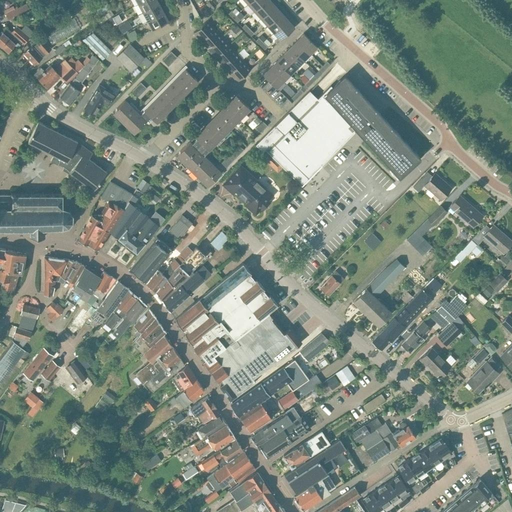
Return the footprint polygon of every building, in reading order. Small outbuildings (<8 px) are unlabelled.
[(144,0),(138,4),(142,12),(159,3),(157,0),(144,0)] [(252,0),(248,4),(254,11),(266,0),(252,0)] [(266,0),(263,3),(254,11),(261,18),(269,11),(275,5),(270,0),(266,0)] [(99,15),(101,14),(102,16),(100,17),(103,22),(111,16),(113,14),(109,8),(110,8),(107,2),(96,10),(99,15)] [(11,9),(4,13),(8,19),(14,16),(17,14),(29,8),(26,3),(14,9),(14,8),(11,9)] [(159,3),(142,12),(147,21),(170,8),(167,4),(161,7),(159,3)] [(204,5),(198,8),(201,13),(202,13),(205,16),(209,12),(206,8),(204,5)] [(269,11),(261,18),(263,20),(267,25),(282,13),(276,6),(275,5),(269,11)] [(170,8),(147,21),(152,29),(169,20),(166,16),(172,12),(170,8)] [(282,13),(267,25),(269,27),(274,32),(288,20),(282,13)] [(118,14),(108,19),(113,24),(115,23),(116,24),(122,21),(119,17),(118,14)] [(15,20),(14,22),(19,27),(25,21),(24,20),(19,16),(15,20)] [(48,21),(45,23),(49,29),(59,23),(58,20),(55,17),(48,21)] [(45,33),(52,44),(80,28),(73,17),(45,33)] [(207,20),(193,33),(200,41),(214,28),(207,20)] [(288,20),(274,32),(274,33),(280,40),(294,27),(290,22),(289,20),(288,20)] [(119,26),(118,27),(120,30),(122,33),(123,32),(131,27),(128,21),(125,23),(122,24),(119,26)] [(0,45),(8,52),(19,39),(24,44),(29,38),(34,32),(25,24),(20,30),(16,27),(11,33),(6,28),(0,34),(0,45)] [(235,24),(230,29),(236,34),(240,29),(236,25),(235,24)] [(214,28),(200,41),(207,48),(208,49),(222,37),(221,36),(214,28)] [(135,30),(126,34),(130,42),(139,37),(135,30)] [(82,40),(102,60),(111,51),(93,32),(82,40)] [(244,33),(241,37),(246,42),(250,38),(244,33)] [(303,33),(290,47),(303,60),(317,47),(303,33)] [(32,45),(23,53),(34,65),(43,57),(42,56),(51,49),(40,37),(32,45)] [(222,37),(208,49),(214,56),(215,57),(229,45),(229,44),(222,37)] [(62,44),(54,50),(57,54),(65,49),(62,44)] [(143,58),(129,44),(116,57),(130,71),(140,61),(143,58)] [(229,45),(215,57),(222,65),(236,53),(229,45)] [(297,67),(303,60),(290,47),(283,54),(287,57),(297,67)] [(259,49),(254,54),(258,60),(264,55),(259,49)] [(171,51),(162,60),(168,66),(177,57),(171,51)] [(236,53),(222,65),(230,74),(244,61),(236,53)] [(93,54),(90,58),(85,64),(84,66),(80,71),(76,75),(74,78),(73,79),(73,80),(70,83),(70,82),(59,97),(64,100),(64,102),(67,104),(69,104),(70,105),(80,91),(84,85),(81,82),(99,59),(93,54)] [(276,60),(290,74),(297,67),(287,57),(283,54),(276,60)] [(143,58),(140,61),(147,67),(151,63),(147,58),(146,58),(145,56),(143,58)] [(41,67),(34,74),(48,88),(60,76),(67,83),(71,78),(84,65),(78,59),(75,61),(71,66),(67,61),(64,59),(56,67),(53,63),(51,65),(50,64),(44,70),(41,67)] [(273,71),(283,81),(290,74),(276,60),(270,67),(273,71)] [(244,61),(230,74),(237,81),(251,69),(244,61)] [(258,141),(255,145),(262,151),(262,152),(266,149),(284,165),(303,183),(359,130),(367,138),(400,174),(419,158),(416,155),(336,65),(258,141)] [(263,74),(276,88),(283,81),(273,71),(270,67),(263,74)] [(125,100),(113,112),(134,133),(146,121),(149,123),(153,119),(157,122),(198,81),(186,68),(144,110),(140,114),(125,100)] [(307,68),(302,73),(309,79),(312,82),(317,78),(318,77),(319,76),(316,72),(314,74),(313,75),(307,68)] [(141,82),(132,91),(138,97),(147,88),(141,82)] [(94,92),(93,94),(85,108),(95,114),(103,102),(108,105),(115,93),(99,84),(94,92)] [(236,94),(176,155),(207,186),(219,174),(222,171),(204,154),(208,150),(209,150),(250,108),(236,94)] [(256,116),(252,120),(257,125),(261,120),(256,116)] [(69,172),(93,189),(106,172),(85,155),(88,150),(77,142),(38,121),(28,141),(53,154),(50,161),(64,167),(69,172)] [(256,128),(260,132),(267,125),(262,121),(256,128)] [(239,145),(221,163),(226,167),(244,149),(239,145)] [(262,151),(260,154),(271,164),(270,165),(277,172),(284,165),(266,149),(262,152),(262,151)] [(237,168),(223,184),(233,193),(236,190),(247,201),(245,204),(255,213),(260,208),(262,210),(270,201),(268,199),(273,194),(250,174),(247,177),(237,168)] [(413,187),(418,192),(424,186),(440,200),(451,187),(435,173),(428,181),(422,176),(413,187)] [(142,179),(136,189),(141,192),(142,191),(144,192),(149,184),(142,179)] [(87,223),(78,241),(98,249),(109,231),(123,209),(132,194),(110,181),(102,195),(101,196),(109,200),(104,208),(108,211),(103,218),(99,215),(98,218),(92,214),(88,222),(88,221),(87,223)] [(66,204),(66,200),(62,200),(62,194),(11,194),(0,194),(0,230),(29,230),(29,237),(44,237),(44,229),(62,229),(68,227),(72,222),(73,215),(69,209),(62,207),(62,203),(66,204)] [(123,209),(109,231),(118,238),(137,253),(145,243),(159,225),(133,205),(138,198),(133,195),(132,194),(123,209)] [(473,226),(482,215),(460,195),(450,206),(473,226)] [(441,206),(416,230),(421,235),(433,224),(434,225),(447,212),(441,206)] [(178,238),(192,223),(182,215),(169,230),(178,238)] [(384,219),(380,224),(385,229),(389,224),(384,219)] [(503,253),(511,243),(511,240),(493,224),(483,236),(503,253)] [(416,230),(407,239),(415,248),(423,255),(432,246),(424,238),(421,236),(421,235),(416,230)] [(229,239),(221,231),(210,243),(218,250),(229,239)] [(473,237),(472,239),(478,244),(483,238),(482,238),(482,237),(482,236),(478,232),(473,237)] [(367,238),(363,241),(372,250),(381,242),(378,239),(372,233),(367,238)] [(156,236),(128,268),(143,281),(171,249),(163,242),(165,240),(158,235),(157,237),(156,236)] [(174,235),(170,240),(171,241),(174,244),(178,239),(174,235)] [(454,257),(449,261),(454,266),(459,261),(460,262),(466,254),(467,255),(471,251),(477,256),(483,249),(478,244),(472,239),(462,250),(461,250),(454,257)] [(210,243),(203,252),(206,255),(210,258),(218,250),(210,243)] [(147,283),(146,284),(155,292),(192,250),(191,249),(187,246),(169,264),(162,272),(158,269),(147,283)] [(192,250),(155,292),(156,292),(163,301),(194,272),(192,269),(195,267),(206,255),(203,252),(196,246),(192,250)] [(5,249),(0,268),(19,271),(19,272),(21,273),(25,254),(5,250),(5,249)] [(503,255),(497,262),(503,267),(509,260),(503,255)] [(45,276),(44,295),(52,295),(56,280),(58,281),(59,280),(60,275),(68,259),(44,256),(45,276)] [(384,269),(366,287),(353,301),(365,313),(378,299),(376,297),(405,267),(397,258),(384,269)] [(60,275),(59,280),(60,281),(63,283),(64,282),(76,261),(68,259),(60,275)] [(76,261),(64,282),(68,284),(70,286),(83,264),(76,261)] [(244,261),(176,317),(190,338),(193,342),(202,356),(204,355),(207,359),(269,311),(278,304),(277,303),(267,290),(254,274),(244,261)] [(194,272),(163,301),(170,311),(171,310),(189,294),(205,280),(211,273),(203,265),(202,265),(196,270),(194,272)] [(85,300),(85,299),(100,276),(84,266),(65,297),(74,303),(75,302),(81,305),(85,300)] [(0,278),(2,279),(0,287),(0,288),(13,291),(19,272),(19,271),(0,268),(0,267),(0,278)] [(336,270),(321,286),(329,294),(344,278),(336,270)] [(85,299),(85,300),(92,305),(98,296),(101,298),(116,279),(103,271),(100,276),(85,299)] [(444,276),(439,271),(426,284),(435,293),(446,282),(442,278),(444,276)] [(489,283),(489,284),(497,291),(508,281),(499,272),(489,283)] [(117,280),(90,316),(99,324),(106,315),(107,316),(108,313),(116,304),(117,305),(118,305),(122,299),(120,298),(127,289),(117,280)] [(486,288),(482,292),(488,297),(491,294),(494,291),(489,285),(486,288)] [(109,314),(104,321),(112,328),(137,296),(127,289),(120,298),(122,299),(118,305),(117,305),(116,304),(108,313),(112,309),(113,310),(109,314)] [(404,307),(372,341),(381,348),(406,322),(408,324),(432,299),(421,290),(404,308),(404,307)] [(407,291),(401,298),(406,303),(412,296),(407,291)] [(450,322),(466,304),(456,295),(449,302),(446,300),(437,310),(450,322)] [(112,328),(110,329),(117,336),(133,320),(145,307),(146,305),(139,298),(137,296),(112,328)] [(391,311),(378,299),(365,313),(378,326),(391,311)] [(52,301),(46,307),(50,311),(47,315),(52,320),(55,316),(55,317),(63,309),(57,303),(55,304),(52,301)] [(15,335),(14,338),(20,340),(19,344),(22,346),(28,338),(36,317),(39,308),(23,304),(20,314),(22,314),(19,327),(16,326),(14,334),(15,335)] [(131,338),(133,340),(153,319),(147,310),(133,324),(133,325),(131,326),(136,331),(134,332),(135,333),(131,338)] [(207,359),(205,361),(220,381),(221,381),(223,383),(222,384),(219,386),(224,393),(227,398),(229,400),(255,381),(253,378),(257,375),(270,366),(274,362),(275,363),(301,342),(299,339),(290,328),(284,332),(279,326),(274,320),(273,319),(275,318),(273,316),(269,311),(207,359)] [(511,332),(511,331),(511,319),(508,315),(501,322),(511,332)] [(457,316),(452,322),(458,328),(463,322),(457,316)] [(153,319),(133,340),(137,345),(136,346),(143,353),(143,352),(143,353),(164,335),(153,319)] [(421,335),(429,326),(422,319),(400,343),(410,352),(419,342),(421,344),(425,339),(423,338),(424,337),(421,335)] [(446,345),(460,330),(458,328),(452,322),(437,336),(446,345)] [(330,341),(321,333),(299,351),(307,360),(330,341)] [(152,390),(184,364),(164,335),(143,353),(150,361),(134,374),(143,384),(145,382),(152,390)] [(12,340),(0,355),(0,386),(2,388),(29,353),(12,340)] [(491,354),(495,350),(495,348),(491,343),(488,343),(484,346),(491,354)] [(511,343),(502,354),(500,356),(511,367),(511,343)] [(438,352),(432,347),(419,359),(438,378),(452,364),(438,351),(438,352)] [(43,348),(24,372),(32,378),(51,355),(43,348)] [(474,357),(480,363),(488,354),(483,348),(474,357)] [(498,373),(495,370),(500,365),(492,355),(486,361),(467,381),(478,391),(490,378),(492,380),(498,373)] [(265,390),(269,395),(276,391),(287,383),(292,390),(297,386),(308,379),(295,359),(276,372),(281,379),(265,390)] [(49,380),(60,366),(52,360),(41,374),(49,380)] [(71,363),(65,367),(73,377),(77,383),(87,376),(82,370),(80,367),(75,360),(71,363)] [(184,388),(196,378),(187,364),(177,372),(180,376),(177,378),(184,388)] [(231,404),(230,405),(238,417),(239,416),(269,395),(265,390),(281,379),(276,372),(231,404)] [(196,379),(175,397),(174,396),(168,401),(172,406),(177,402),(178,402),(179,401),(183,406),(204,389),(196,379)] [(15,392),(18,386),(12,382),(8,388),(15,392)] [(284,409),(298,399),(298,398),(292,390),(278,400),(284,409)] [(32,406),(38,398),(39,398),(30,391),(23,399),(32,406)] [(381,393),(364,404),(363,405),(367,411),(385,399),(381,393)] [(203,422),(219,412),(208,395),(189,408),(194,416),(196,415),(202,423),(204,422),(203,422)] [(157,406),(149,396),(143,401),(151,411),(157,406)] [(265,400),(239,417),(249,432),(274,415),(270,409),(271,409),(265,400)] [(32,406),(26,413),(31,417),(37,410),(32,406)] [(283,415),(267,426),(251,437),(257,445),(258,444),(258,445),(302,415),(299,416),(292,406),(282,413),(283,415)] [(181,412),(173,417),(177,424),(185,419),(181,412)] [(197,428),(202,437),(226,423),(220,414),(197,428)] [(302,415),(258,445),(267,457),(279,449),(311,428),(302,415)] [(374,461),(375,460),(390,450),(399,444),(401,446),(416,437),(408,425),(407,425),(405,422),(402,421),(399,423),(398,426),(400,430),(393,434),(385,422),(375,429),(376,430),(360,440),(374,461)] [(196,441),(190,445),(196,455),(212,446),(213,445),(214,448),(218,446),(218,447),(228,441),(229,443),(233,440),(235,439),(235,437),(234,437),(234,436),(234,437),(226,423),(206,436),(202,437),(196,442),(196,441)] [(365,424),(350,434),(356,442),(370,432),(365,424)] [(302,443),(283,455),(284,456),(283,459),(285,462),(288,462),(288,463),(290,467),(329,443),(321,431),(321,430),(310,438),(302,443)] [(220,448),(212,453),(218,461),(218,462),(219,462),(220,464),(243,450),(234,436),(234,437),(235,437),(235,439),(233,440),(229,443),(228,441),(218,447),(220,448)] [(320,451),(284,475),(288,480),(296,493),(297,494),(307,487),(307,486),(312,483),(313,484),(327,474),(327,473),(328,472),(321,463),(330,457),(344,448),(345,448),(339,438),(338,439),(326,447),(320,451)] [(443,440),(442,441),(440,438),(432,443),(442,458),(451,452),(443,440)] [(434,464),(442,458),(432,443),(423,449),(434,464)] [(54,448),(55,457),(56,457),(57,460),(63,459),(62,456),(64,456),(63,447),(54,448)] [(425,470),(434,464),(423,449),(415,455),(425,470)] [(221,467),(206,477),(215,491),(233,478),(236,482),(244,477),(255,469),(244,452),(221,467)] [(187,470),(182,473),(183,474),(185,477),(186,479),(198,471),(204,467),(206,469),(208,472),(218,466),(216,463),(218,462),(218,461),(212,453),(201,460),(201,461),(195,465),(193,466),(189,469),(187,470)] [(417,476),(425,470),(415,455),(406,461),(417,476)] [(152,456),(142,463),(147,470),(157,463),(152,456)] [(330,457),(321,463),(328,472),(327,473),(327,474),(328,475),(334,471),(333,468),(336,466),(330,457)] [(408,482),(417,476),(406,461),(397,467),(408,482)] [(191,462),(184,466),(187,470),(189,469),(193,466),(191,462)] [(134,477),(131,481),(137,484),(142,476),(136,473),(134,477)] [(256,473),(229,490),(234,497),(235,498),(262,481),(256,473)] [(297,494),(294,496),(304,510),(312,504),(322,498),(330,493),(329,491),(335,486),(328,475),(327,474),(313,484),(312,483),(307,486),(307,487),(297,494)] [(399,495),(408,489),(397,474),(389,480),(399,495)] [(175,487),(181,483),(178,478),(171,482),(175,487)] [(475,511),(494,496),(479,478),(439,511),(475,511)] [(391,501),(399,495),(389,480),(380,486),(391,501)] [(235,498),(216,511),(235,511),(252,502),(258,511),(266,511),(279,504),(266,487),(262,481),(235,498)] [(334,511),(338,511),(354,501),(353,500),(360,495),(354,486),(334,500),(338,506),(333,509),(335,511),(334,511)] [(382,507),(391,501),(380,486),(372,492),(382,507)] [(372,511),(374,511),(382,507),(372,492),(363,498),(372,511)] [(4,499),(1,510),(5,511),(9,511),(10,510),(10,509),(11,507),(12,508),(18,510),(20,510),(25,504),(4,499)] [(317,511),(316,511),(334,511),(335,511),(333,509),(338,506),(334,500),(317,511)]
